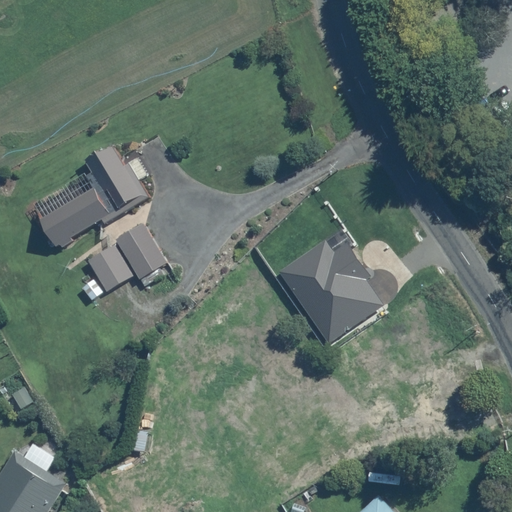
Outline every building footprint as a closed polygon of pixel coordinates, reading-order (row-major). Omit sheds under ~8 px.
[(92,157),(94,160),(123,209),(149,193),(142,181),(153,175),(142,158),(129,166),(115,143),(92,157)] [(60,247),(116,214),(120,212),(96,171),(39,203),(48,217),(44,219),(60,247)] [(120,239),(121,241),(144,279),(170,264),(146,223),(120,239)] [(118,245),(92,260),(110,291),(136,276),(118,245)] [(198,377),(233,413),(263,444),(257,450),(288,482),(323,448),(311,435),(317,428),(307,417),(303,421),(230,345),(198,377)] [(20,453),(17,458),(0,482),(0,511),(58,511),(74,489),(20,453)] [(365,511),(396,511),(382,496),(365,511)]
